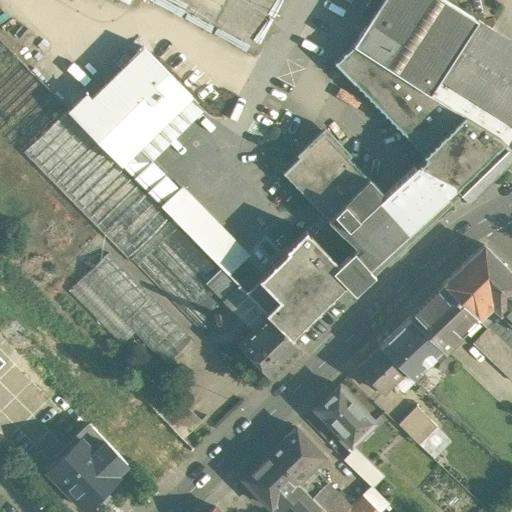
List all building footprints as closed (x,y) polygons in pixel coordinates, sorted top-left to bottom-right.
[(477,20),(444,0),(381,0),(352,45),(429,94),(477,20)] [(511,42),(477,20),(429,94),(430,95),(498,136),(511,150),(511,42)] [(511,150),(498,136),(430,95),(429,94),(352,45),(350,44),(332,63),(426,157),(417,165),(449,183),(459,193),(468,202),(511,158),(511,150)] [(141,48),(91,98),(86,93),(66,111),(120,166),(190,98),(141,48)] [(66,111),(65,110),(22,152),(128,260),(129,259),(139,250),(157,234),(173,220),(159,206),(120,166),(66,111)] [(350,155),(323,127),(295,154),(297,157),(281,172),(327,218),(328,218),(367,178),(347,157),(350,155)] [(367,178),(328,218),(328,219),(342,233),(356,246),(352,250),(372,273),(459,193),(449,183),(417,165),(416,165),(383,194),(367,178)] [(247,255),(179,186),(159,206),(173,220),(220,268),(227,275),(242,260),(247,255)] [(342,233),(328,219),(311,236),(338,264),(352,250),(356,246),(342,233)] [(220,268),(173,220),(157,234),(205,284),(206,282),(220,268)] [(305,230),(285,249),(286,251),(284,253),(285,254),(260,278),(259,276),(258,277),(264,283),(263,283),(281,302),(304,325),(346,285),(346,284),(332,270),(338,264),(311,236),(305,230)] [(205,284),(157,234),(139,250),(193,306),(205,294),(210,289),(205,284)] [(511,273),(483,245),(479,248),(478,248),(444,281),(444,282),(442,284),(477,318),(478,318),(490,306),(497,313),(498,314),(511,300),(511,273)] [(193,306),(139,250),(129,259),(205,336),(205,335),(214,327),(193,306)] [(338,264),(332,270),(346,284),(346,285),(354,293),(373,275),(372,273),(352,250),(338,264)] [(193,341),(107,253),(80,279),(134,333),(167,366),(193,341)] [(258,277),(242,260),(227,275),(245,293),(267,316),(281,302),(263,283),(264,283),(258,277)] [(227,275),(220,268),(206,282),(231,307),(235,302),(245,293),(227,275)] [(134,333),(80,279),(68,291),(121,345),(134,333)] [(443,285),(408,318),(441,349),(443,351),(477,318),(443,285)] [(210,289),(205,294),(209,298),(214,293),(210,289)] [(267,316),(245,293),(235,302),(251,319),(257,319),(259,317),(263,322),(268,317),(267,316)] [(511,300),(498,314),(511,326),(511,300)] [(304,325),(281,302),(267,316),(268,317),(290,339),(304,325)] [(490,306),(478,318),(485,325),(497,313),(490,306)] [(511,326),(498,314),(497,313),(485,325),(487,327),(511,348),(511,326)] [(263,322),(247,338),(246,336),(238,344),(237,345),(268,376),(298,347),(290,339),(268,317),(263,322)] [(441,349),(408,318),(379,347),(404,371),(408,375),(412,378),(419,370),(434,356),(441,349)] [(511,348),(487,327),(472,344),(511,381),(511,348)] [(226,331),(213,344),(225,357),(237,345),(238,344),(226,331)] [(404,371),(379,347),(357,368),(381,393),(400,375),(404,371)] [(443,351),(441,349),(434,356),(439,362),(439,365),(439,366),(440,368),(446,375),(457,364),(443,351)] [(424,375),(419,370),(412,378),(416,382),(424,375)] [(130,387),(125,381),(120,386),(125,392),(130,387)] [(373,422),(338,386),(314,410),(314,411),(315,410),(325,420),(325,421),(340,437),(338,439),(346,448),(349,445),(373,422)] [(425,391),(420,386),(416,390),(421,395),(425,391)] [(192,431),(167,406),(158,415),(183,440),(192,431)] [(416,406),(397,425),(418,445),(436,427),(416,406)] [(126,463),(89,425),(77,436),(79,438),(114,475),(126,463)] [(322,457),(295,428),(268,454),(296,482),(311,467),(322,457)] [(114,475),(79,438),(46,470),(85,510),(117,478),(114,475)] [(380,477),(353,451),(344,461),(370,486),(380,477)] [(268,454),(242,479),(270,508),(273,505),(296,482),(268,454)] [(342,511),(349,506),(311,467),(296,482),(318,505),(325,511),(342,511)] [(296,482),(273,505),(280,511),(289,503),(298,511),(310,511),(318,505),(296,482)] [(379,511),(388,504),(370,486),(361,495),(377,511),(379,511)] [(349,506),(342,511),(377,511),(361,495),(349,506)]
